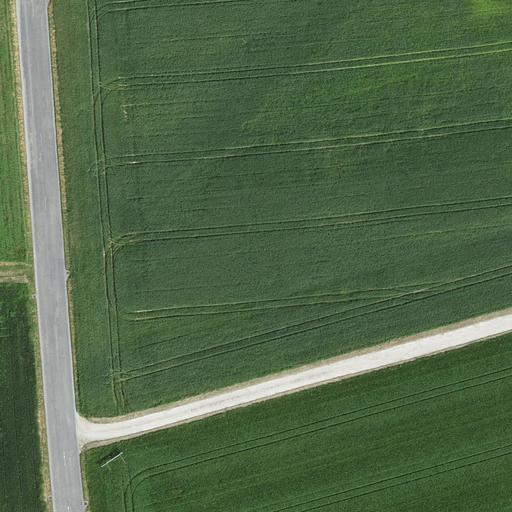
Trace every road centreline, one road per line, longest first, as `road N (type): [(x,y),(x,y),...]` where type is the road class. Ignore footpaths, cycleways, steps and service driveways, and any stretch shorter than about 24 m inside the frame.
road 1 (tertiary): [(68,511),(31,0)]
road 2 (track): [(511,320),(151,428),(62,434)]
